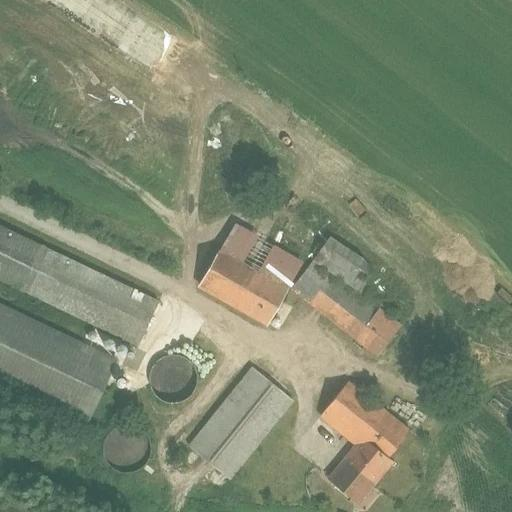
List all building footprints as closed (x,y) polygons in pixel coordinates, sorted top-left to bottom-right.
[(159,302),(0,225),(0,283),(136,349),(159,302)] [(226,249),(204,288),(270,326),(292,286),(226,249)] [(322,270),(301,297),(377,356),(398,329),(322,270)] [(0,308),(0,389),(85,430),(117,365),(0,308)] [(205,389),(206,384),(205,377),(200,367),(193,360),(187,357),(182,356),(172,356),(165,358),(161,361),(153,369),(151,374),(149,380),(150,391),(155,401),(159,406),(164,408),(173,412),(183,411),(189,409),(195,406),(201,399),(205,389)] [(193,436),(240,475),(300,402),(253,364),(193,436)] [(409,439),(345,390),(323,420),(359,448),(331,484),(359,505),(409,439)] [(153,457),(153,452),(152,445),(147,435),(141,429),(135,426),(129,424),(119,425),(113,427),(108,429),(101,437),(98,443),(97,449),(97,459),(102,469),(107,474),(111,477),(121,480),(130,480),(137,478),(143,474),(149,467),(153,457)]
